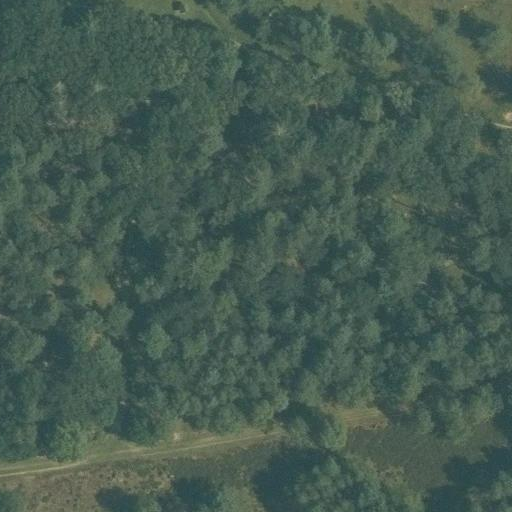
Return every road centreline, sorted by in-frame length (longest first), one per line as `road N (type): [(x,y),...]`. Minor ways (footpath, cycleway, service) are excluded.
road 1 (track): [(55,0),(511,123)]
road 2 (track): [(103,457),(122,410),(142,131),(169,0)]
road 3 (track): [(511,385),(103,457)]
